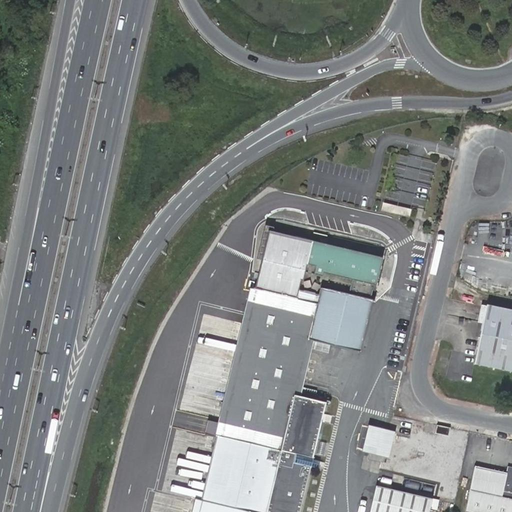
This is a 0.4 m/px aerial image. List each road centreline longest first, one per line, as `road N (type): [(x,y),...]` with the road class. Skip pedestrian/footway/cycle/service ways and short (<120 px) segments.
road 1 (motorway): [(26,511),(135,0)]
road 2 (motorway): [(97,0),(0,465)]
road 3 (motorway): [(73,0),(0,404)]
road 4 (motorway): [(50,511),(115,301),(165,223),(222,166)]
road 5 (motorway): [(222,166),(298,125),(353,107),(511,97)]
road 6 (motorway): [(407,0),(387,34),(358,59),(305,74),(241,57),(212,38),(187,0)]
road 7 (unclassified): [(457,213),(420,378),(445,411),(511,424)]
road 8 (motorway): [(222,166),(363,74),(399,63),(440,69)]
